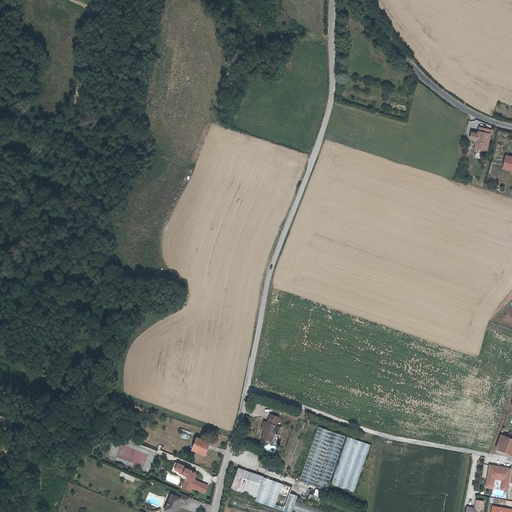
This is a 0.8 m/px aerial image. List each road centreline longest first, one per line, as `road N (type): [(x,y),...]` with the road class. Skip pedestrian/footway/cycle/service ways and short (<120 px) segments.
road 1 (residential): [(247,389),(271,263),(333,101),(334,0)]
road 2 (unclassified): [(247,389),(376,434),(511,457)]
road 3 (tertiary): [(355,0),(440,93),(511,126)]
road 4 (residential): [(217,511),(247,389)]
